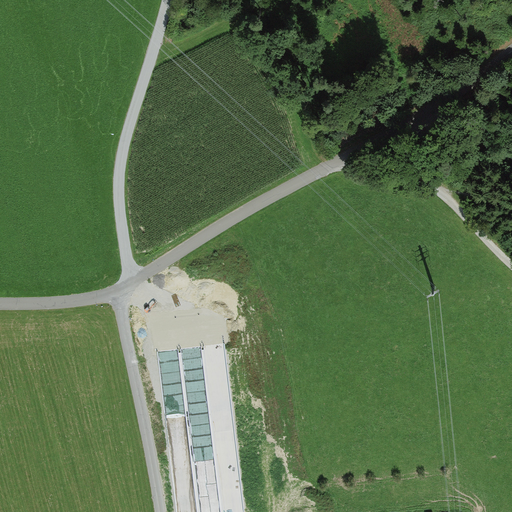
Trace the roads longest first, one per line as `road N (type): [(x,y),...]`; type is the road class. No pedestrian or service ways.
road 1 (residential): [(167,0),(121,159),(125,285)]
road 2 (unclassified): [(337,162),(125,285)]
road 3 (residential): [(125,285),(120,303),(160,511)]
road 4 (residential): [(511,264),(440,189),(337,162)]
road 5 (unclassified): [(511,50),(442,104),(337,162)]
road 6 (unclassified): [(125,285),(84,300),(0,304)]
